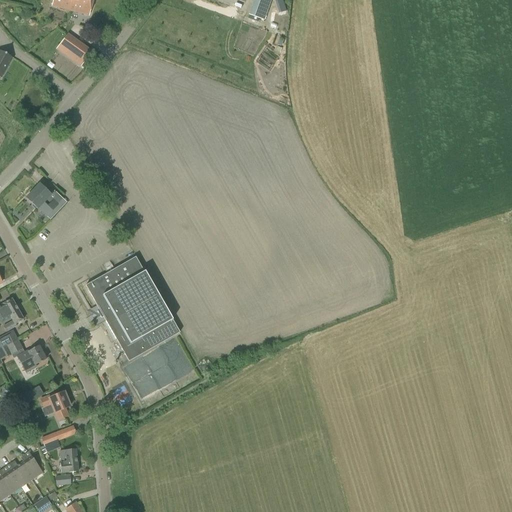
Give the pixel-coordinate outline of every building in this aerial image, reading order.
[(53,0),(51,6),(70,11),(72,0),(53,0)] [(72,0),(70,11),(88,16),(92,0),(72,0)] [(264,21),(271,0),(270,0),(253,0),(249,15),(264,21)] [(80,67),(92,52),(67,34),(55,49),(80,67)] [(12,58),(0,51),(0,78),(1,79),(12,58)] [(46,217),(57,206),(48,197),(50,195),(39,185),(25,199),(37,209),(46,217)] [(135,258),(85,286),(129,362),(178,334),(135,258)] [(6,332),(16,327),(15,325),(23,321),(12,300),(3,305),(12,322),(3,327),(6,332)] [(6,347),(11,355),(22,349),(17,340),(6,347)] [(11,355),(6,347),(6,346),(0,350),(0,361),(11,355)] [(45,360),(38,346),(28,352),(27,351),(17,357),(25,372),(29,369),(30,371),(36,367),(35,365),(45,360)] [(69,407),(64,393),(55,396),(54,394),(40,400),(44,408),(50,406),(54,414),(54,413),(57,421),(67,417),(64,409),(69,407)] [(0,413),(11,406),(6,400),(0,403),(0,413)] [(46,454),(57,449),(55,443),(75,435),(72,427),(40,439),(46,454)] [(68,473),(77,472),(75,450),(60,451),(61,465),(60,465),(61,473),(68,472),(68,473)] [(20,464),(31,481),(42,473),(39,468),(44,465),(35,451),(30,455),(28,452),(20,458),(23,462),(20,464)] [(31,481),(20,464),(17,466),(14,461),(6,467),(20,488),(31,481)] [(0,481),(9,496),(20,488),(6,467),(0,471),(0,475),(1,477),(0,477),(0,481)] [(55,487),(70,485),(69,476),(54,477),(55,487)] [(0,501),(9,496),(0,481),(0,501)] [(47,496),(35,505),(40,511),(45,511),(54,506),(47,496)] [(81,511),(75,503),(64,510),(65,511),(81,511)]
